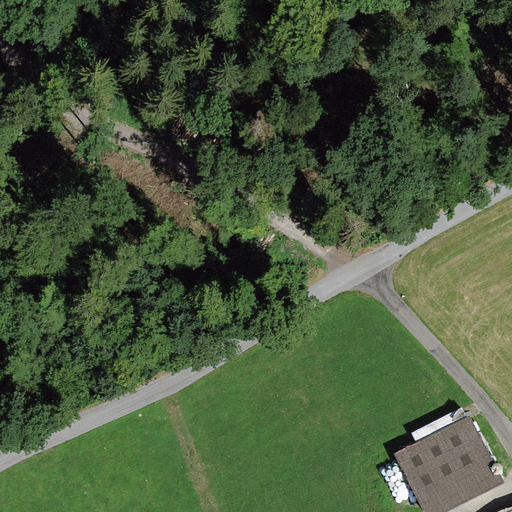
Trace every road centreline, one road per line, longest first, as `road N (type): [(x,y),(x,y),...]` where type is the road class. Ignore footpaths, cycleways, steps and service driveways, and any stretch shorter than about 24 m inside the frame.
road 1 (unclassified): [(0,466),(367,275)]
road 2 (residential): [(511,437),(367,275)]
road 3 (unclassified): [(367,275),(511,190)]
road 4 (track): [(204,511),(159,378)]
